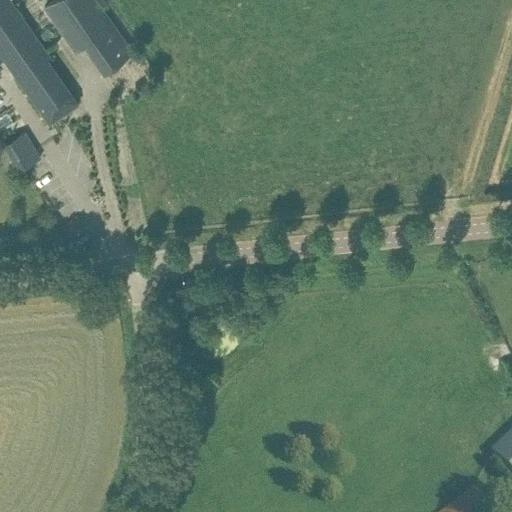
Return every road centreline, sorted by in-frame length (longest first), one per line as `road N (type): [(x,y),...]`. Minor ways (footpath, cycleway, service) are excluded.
road 1 (unclassified): [(136,264),(511,226)]
road 2 (unclassified): [(124,511),(149,440),(136,264)]
road 3 (unclassified): [(136,264),(0,278)]
